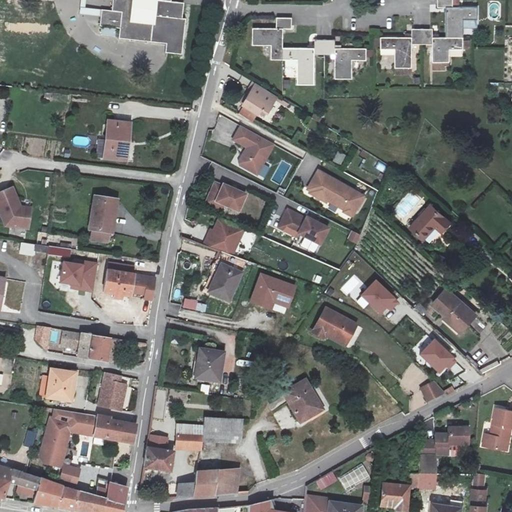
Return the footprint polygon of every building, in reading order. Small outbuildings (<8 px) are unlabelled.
[(79,0),(78,15),(98,17),(97,28),(100,28),(99,36),(116,37),(116,40),(163,45),(162,55),(169,55),(182,57),(186,19),(182,19),(183,4),(170,2),(170,0),(79,0)] [(449,48),(466,48),(466,30),(480,31),(481,18),(457,18),(457,7),(442,7),(442,17),(450,18),(449,48)] [(268,62),(279,62),(279,51),(280,31),(288,31),(288,21),(273,20),(273,31),(248,30),(247,46),(269,48),(268,62)] [(414,52),(424,53),(425,38),(415,38),(414,46),(384,45),(383,56),(397,57),(396,75),(414,75),(414,52)] [(425,38),(424,53),(435,53),(435,70),(451,71),(451,59),(465,60),(466,48),(449,48),(435,47),(435,38),(425,38)] [(279,51),(279,62),(293,63),(292,88),(310,89),(310,62),(321,62),(321,45),(310,44),(310,52),(279,51)] [(321,45),(321,62),(331,62),(331,85),(348,85),(348,65),(363,66),(363,55),(332,53),(332,45),(321,45)] [(280,94),(259,81),(246,101),(261,111),(264,105),(271,109),(280,94)] [(128,142),(130,123),(108,121),(106,139),(104,158),(121,160),(123,141),(128,142)] [(275,143),(242,125),(234,139),(248,147),(240,161),(241,164),(258,173),(275,143)] [(74,137),(74,145),(88,145),(89,137),(74,137)] [(104,158),(106,139),(100,138),(98,157),(104,158)] [(337,151),(334,161),(342,164),(345,154),(337,151)] [(355,213),(364,197),(354,191),(355,190),(319,170),(308,189),(311,190),(310,192),(325,201),(328,200),(352,213),(355,213)] [(223,185),(216,182),(207,203),(215,206),(217,201),(239,211),(246,194),(223,184),(223,185)] [(23,206),(15,187),(0,193),(0,204),(9,225),(31,228),(33,212),(25,211),(23,206)] [(94,226),(111,228),(113,215),(116,215),(119,195),(95,192),(91,226),(94,226)] [(412,228),(424,239),(436,227),(442,233),(452,224),(433,206),(412,228)] [(306,219),(288,210),(279,228),(298,237),(299,234),(321,245),(329,229),(307,217),(306,219)] [(244,227),(219,216),(218,218),(211,239),(208,238),(205,245),(225,253),(234,256),(244,227)] [(111,228),(94,226),(93,236),(110,238),(112,228),(111,228)] [(347,240),(357,244),(361,235),(351,231),(347,240)] [(34,256),(34,243),(19,243),(19,256),(34,256)] [(51,245),(50,251),(50,252),(73,255),(75,246),(51,243),(51,245)] [(234,256),(225,253),(209,291),(229,299),(246,260),(234,256)] [(110,259),(105,289),(116,291),(115,294),(122,296),(123,292),(131,293),(131,289),(147,292),(146,297),(154,298),(158,277),(134,272),(136,264),(110,259)] [(84,264),(63,261),(59,284),(70,284),(70,289),(93,293),(98,262),(85,260),(84,264)] [(297,285),(260,272),(247,302),(271,310),(274,303),(289,308),(297,285)] [(377,279),(360,296),(381,316),(397,299),(377,279)] [(447,320),(456,328),(460,324),(467,331),(480,317),(450,289),(436,305),(449,317),(447,320)] [(205,312),(207,303),(184,299),(182,308),(205,312)] [(221,311),(221,303),(211,303),(210,311),(221,311)] [(178,316),(180,305),(171,304),(170,315),(178,316)] [(324,340),(326,335),(329,330),(349,342),(358,326),(327,309),(313,333),(324,340)] [(460,324),(456,328),(463,334),(467,331),(460,324)] [(346,347),(349,342),(329,330),(326,335),(346,347)] [(82,347),(80,356),(107,361),(110,339),(93,336),(93,334),(84,333),(69,331),(67,345),(82,347)] [(455,358),(435,338),(419,354),(439,374),(455,358)] [(224,352),(200,348),(198,360),(200,361),(198,378),(220,381),(224,352)] [(73,373),(51,369),(47,398),(71,402),(73,391),(70,390),(73,373)] [(126,409),(128,400),(123,399),(126,383),(123,382),(125,375),(109,372),(103,405),(126,409)] [(307,377),(282,391),(301,424),(326,409),(307,377)] [(415,393),(427,405),(446,396),(431,380),(415,393)] [(170,418),(171,408),(154,407),(153,417),(170,418)] [(487,447),(504,450),(506,438),(507,438),(509,427),(511,427),(511,410),(499,409),(495,436),(489,435),(487,447)] [(68,419),(46,414),(36,453),(42,461),(59,466),(69,428),(66,427),(68,419)] [(94,434),(97,416),(86,414),(85,414),(82,432),(94,434)] [(195,436),(199,415),(195,415),(195,418),(184,417),(184,424),(179,423),(178,435),(195,436)] [(195,436),(203,436),(204,416),(199,415),(195,436)] [(97,416),(94,436),(134,443),(137,426),(109,421),(109,418),(97,416)] [(244,419),(204,416),(203,436),(203,441),(243,443),(244,419)] [(432,457),(436,458),(446,458),(447,447),(459,448),(461,428),(444,427),(443,435),(431,434),(431,441),(421,440),(420,454),(432,455),(432,457)] [(25,444),(34,447),(38,431),(29,429),(25,444)] [(195,436),(178,435),(177,446),(202,447),(203,441),(203,436),(195,436)] [(79,437),(80,459),(91,459),(90,437),(79,437)] [(174,453),(148,448),(145,467),(170,472),(174,453)] [(434,491),(436,461),(428,461),(428,457),(420,456),(419,474),(419,481),(418,489),(434,491)] [(0,467),(0,497),(3,498),(8,483),(12,471),(0,467)] [(12,471),(8,483),(17,485),(37,490),(40,479),(27,475),(22,473),(13,469),(12,471)] [(197,473),(196,484),(194,497),(234,493),(236,469),(197,473)] [(328,487),(338,481),(332,471),(322,477),(328,487)] [(419,481),(419,474),(409,474),(409,482),(407,486),(382,484),(380,506),(394,508),(393,511),(402,511),(403,511),(407,511),(408,489),(418,489),(419,481)] [(58,507),(63,487),(63,486),(40,479),(37,490),(35,503),(58,507)] [(104,479),(101,498),(124,504),(127,487),(108,482),(109,480),(104,479)] [(364,483),(363,493),(370,494),(371,484),(364,483)] [(177,498),(194,497),(196,484),(179,485),(177,498)] [(78,491),(63,487),(58,507),(73,510),(78,491)] [(472,490),(470,511),(485,511),(486,506),(485,506),(485,490),(472,490)] [(122,511),(124,504),(101,498),(96,496),(78,491),(73,510),(88,511),(122,511)] [(361,511),(363,505),(330,501),(331,498),(307,495),(304,511),(361,511)]
